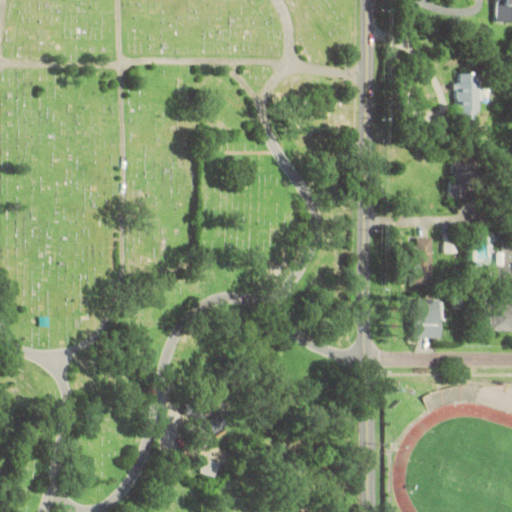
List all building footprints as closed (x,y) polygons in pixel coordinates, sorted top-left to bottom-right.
[(511,0),(494,0),(494,23),(511,22),(511,0)] [(477,73),(454,73),(454,118),(477,118),(477,73)] [(449,200),(467,200),(467,163),(449,163),(449,200)] [(433,238),(414,238),(414,285),(433,285),(433,238)] [(511,241),(500,241),(500,263),(489,263),(489,284),(511,284),(511,241)] [(441,337),(441,298),(412,298),(412,337),(441,337)] [(511,330),(511,302),(479,302),(479,330),(511,330)] [(215,435),(229,425),(219,411),(205,420),(215,435)] [(220,463),(205,457),(200,471),(215,477),(220,463)]
